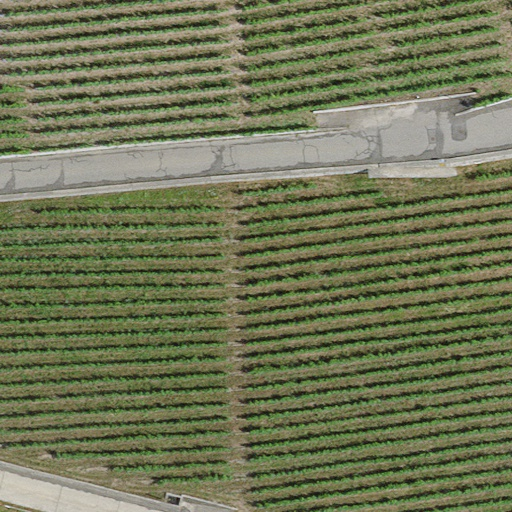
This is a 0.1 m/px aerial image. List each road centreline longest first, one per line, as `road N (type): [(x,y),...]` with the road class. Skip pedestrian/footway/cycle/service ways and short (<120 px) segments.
road 1 (track): [(511,115),(409,141),(0,171)]
road 2 (track): [(0,487),(121,511)]
